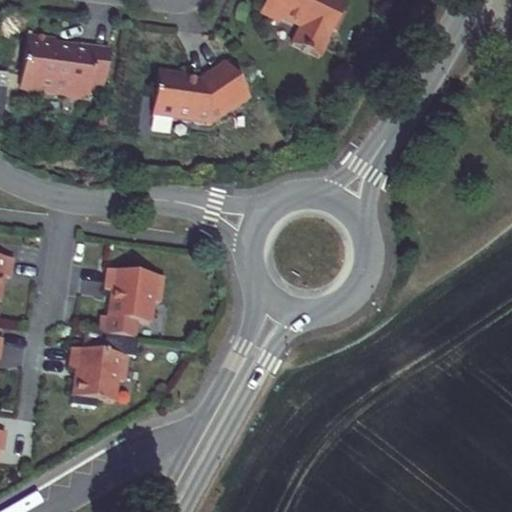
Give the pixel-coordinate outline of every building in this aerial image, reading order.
[(270,0),(268,3),(261,19),(282,29),(283,25),(301,33),(293,51),(321,64),(334,37),(340,35),(342,23),(340,16),(344,7),(329,0),(270,0)] [(52,40),(23,36),(17,85),(37,88),(42,95),(62,97),(61,101),(85,104),(88,80),(102,81),(105,50),(76,46),(75,52),(51,49),(52,40)] [(250,104),(224,66),(200,83),(201,85),(195,89),(185,87),(186,79),(158,76),(152,123),(211,130),(250,104)] [(11,261),(0,259),(0,286),(1,280),(8,281),(11,261)] [(163,277),(107,270),(105,289),(112,290),(108,320),(99,319),(97,336),(135,341),(137,324),(150,326),(152,304),(160,305),(163,277)] [(82,349),(70,348),(67,368),(75,369),(71,398),(113,403),(116,381),(123,382),(126,355),(133,356),(135,341),(97,336),(84,334),(82,349)]
